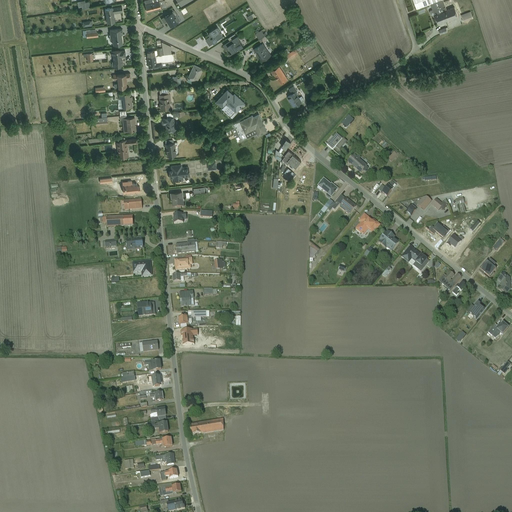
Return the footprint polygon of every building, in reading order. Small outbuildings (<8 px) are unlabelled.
[(146,12),(160,8),(158,0),(143,0),(144,0),(146,12)] [(435,15),(447,10),(443,0),(413,0),(417,8),(431,3),(435,15)] [(122,12),(121,5),(104,8),(106,23),(115,22),(114,13),(122,12)] [(438,23),(458,16),(454,7),(447,10),(435,15),(438,23)] [(168,25),(179,19),(174,10),(160,18),(163,22),(166,21),(168,25)] [(470,11),(460,14),(464,22),(473,19),(470,11)] [(209,44),(222,36),(216,26),(203,35),(209,44)] [(122,33),(122,28),(109,29),(110,44),(122,43),(122,37),(121,38),(121,34),(122,33)] [(86,30),(87,38),(101,37),(101,29),(86,30)] [(261,33),(264,43),(271,40),(268,30),(261,33)] [(230,54),(243,46),(237,36),(224,44),(230,54)] [(260,61),(271,55),(262,42),(252,48),(260,61)] [(126,57),(125,49),(110,51),(113,68),(123,67),(122,58),(126,57)] [(300,49),(290,54),(292,59),(302,54),(300,49)] [(145,52),(147,61),(160,59),(159,50),(145,52)] [(148,69),(161,67),(160,59),(147,61),(148,69)] [(196,83),(203,68),(194,64),(187,79),(196,83)] [(279,85),(287,80),(279,66),(271,71),(279,85)] [(130,79),(129,72),(116,74),(117,89),(126,88),(125,79),(130,79)] [(237,114),(245,104),(227,88),(215,102),(223,109),(226,105),(237,114)] [(294,108),(302,103),(298,97),(301,95),(298,90),(287,97),(294,108)] [(121,108),(132,107),(131,93),(118,94),(118,100),(120,99),(121,108)] [(160,110),(171,109),(170,94),(159,95),(160,110)] [(102,113),(102,123),(111,124),(111,118),(110,118),(110,114),(102,113)] [(258,136),(268,131),(258,113),(240,122),(246,134),(255,129),(258,136)] [(123,132),(136,131),(134,117),(122,119),(123,132)] [(165,132),(175,131),(174,117),(161,118),(162,126),(165,125),(165,132)] [(332,152),(342,140),(337,135),(326,147),(332,152)] [(137,144),(137,138),(116,140),(118,158),(128,157),(127,145),(137,144)] [(281,148),(286,150),(291,142),(286,140),(281,148)] [(167,157),(176,156),(174,143),(165,144),(167,157)] [(282,160),(287,163),(293,155),(288,151),(282,160)] [(391,160),(398,163),(402,155),(395,152),(391,160)] [(296,169),(302,161),(293,155),(287,163),(296,169)] [(361,174),(367,167),(354,155),(348,163),(361,174)] [(183,180),(182,178),(189,177),(188,167),(182,168),(181,164),(170,165),(170,169),(168,169),(169,179),(171,179),(172,181),(183,180)] [(332,197),(338,189),(324,178),(317,186),(332,197)] [(386,197),(393,189),(387,185),(381,193),(386,197)] [(172,209),(184,207),(182,191),(170,193),(172,209)] [(350,214),(356,207),(346,198),(339,206),(350,214)] [(124,209),(141,208),(141,199),(123,200),(124,209)] [(441,213),(446,207),(437,199),(432,205),(441,213)] [(405,213),(410,217),(416,210),(411,206),(405,213)] [(372,233),(378,225),(364,214),(358,221),(360,223),(355,229),(363,236),(368,230),(372,233)] [(173,226),(185,224),(184,215),(172,216),(173,226)] [(107,228),(132,226),(132,216),(106,218),(107,228)] [(432,233),(438,238),(443,231),(438,227),(432,233)] [(391,252),(398,243),(394,239),(395,237),(387,230),(378,241),(391,252)] [(126,252),(143,250),(142,237),(125,239),(126,252)] [(176,254),(195,252),(194,242),(175,244),(176,254)] [(422,267),(428,260),(409,246),(401,257),(408,263),(411,259),(422,267)] [(192,269),(191,258),(174,259),(175,270),(192,269)] [(141,276),(152,275),(150,260),(131,262),(132,273),(140,273),(141,276)] [(441,264),(437,268),(441,272),(445,267),(441,264)] [(438,281),(450,291),(461,278),(450,268),(438,281)] [(393,269),(386,277),(389,280),(396,272),(393,269)] [(499,291),(507,296),(510,290),(510,278),(502,273),(497,280),(500,282),(501,287),(499,291)] [(461,292),(467,285),(462,280),(456,287),(461,292)] [(181,306),(193,305),(192,291),(180,292),(181,306)] [(138,317),(155,315),(153,303),(137,304),(138,317)] [(474,308),(472,306),(467,312),(476,319),(485,309),(478,303),(474,308)] [(179,325),(192,323),(191,316),(178,318),(179,325)] [(501,338),(509,328),(500,321),(492,332),(501,338)] [(179,340),(190,339),(189,331),(178,332),(179,340)] [(143,352),(158,351),(157,341),(142,343),(143,352)] [(152,371),(161,370),(160,360),(150,362),(152,371)] [(152,387),(161,386),(159,375),(151,377),(152,387)] [(155,402),(163,401),(162,392),(149,393),(150,399),(154,398),(155,402)] [(157,417),(165,416),(164,408),(155,410),(157,417)] [(192,435),(223,430),(221,420),(191,425),(192,435)] [(159,434),(168,432),(166,423),(157,424),(159,434)] [(123,428),(110,429),(111,435),(114,435),(115,442),(119,441),(119,434),(124,433),(123,428)] [(163,448),(172,447),(171,438),(162,440),(163,448)] [(167,466),(175,465),(173,455),(165,456),(167,466)] [(138,469),(136,460),(128,462),(129,470),(138,469)] [(169,479),(177,477),(176,470),(160,474),(161,477),(168,475),(169,479)] [(173,494),(181,493),(179,485),(171,487),(171,488),(165,489),(166,493),(172,492),(173,494)] [(167,511),(171,511),(183,509),(181,501),(166,504),(167,511)]
